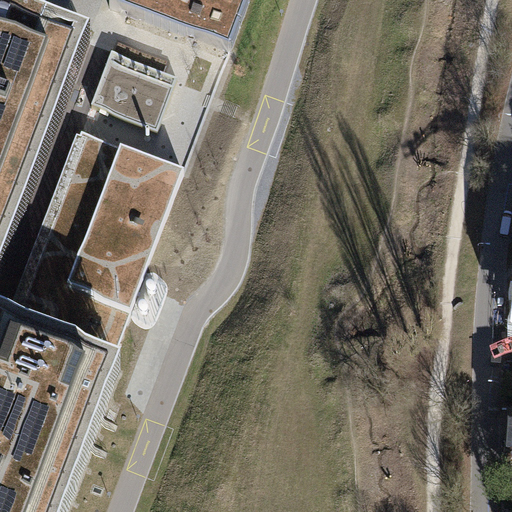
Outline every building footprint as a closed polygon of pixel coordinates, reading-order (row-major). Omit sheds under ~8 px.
[(254,0),(115,0),(110,14),(232,60),(254,0)] [(0,252),(72,60),(39,48),(45,32),(6,17),(0,33),(0,252)] [(103,72),(88,112),(155,137),(170,97),(103,72)] [(83,140),(10,334),(111,372),(184,178),(83,140)] [(0,511),(58,511),(91,425),(111,372),(10,334),(0,330),(0,511)]
